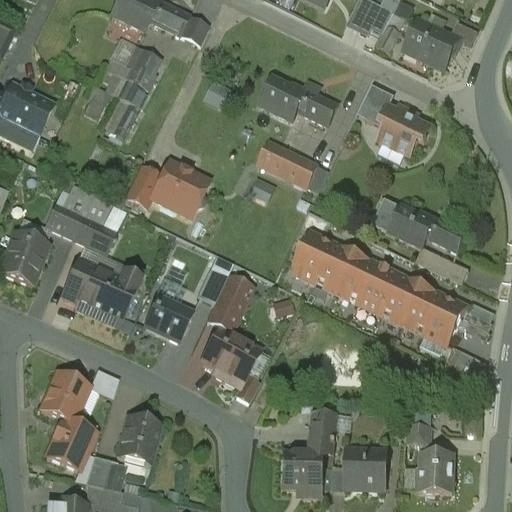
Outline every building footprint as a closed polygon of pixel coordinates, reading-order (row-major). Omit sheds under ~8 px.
[(188,21),(144,0),(141,0),(141,2),(135,0),(119,0),(110,20),(143,36),(148,26),(178,41),(188,21)] [(299,0),(324,12),(330,0),(299,0)] [(398,7),(386,0),(381,11),(393,17),(393,18),(398,7)] [(393,17),(381,11),(380,11),(363,3),(356,16),(375,25),(371,32),(382,38),(393,17)] [(412,13),(398,7),(393,18),(387,31),(397,36),(404,23),(406,24),(412,13)] [(463,13),(457,23),(468,28),(467,31),(479,35),(484,23),(463,13)] [(459,45),(418,25),(403,57),(444,76),(459,45)] [(0,62),(13,35),(0,28),(0,62)] [(387,31),(376,52),(388,58),(399,37),(397,36),(387,31)] [(159,65),(140,56),(126,85),(144,94),(159,65)] [(337,111),(291,88),(290,92),(272,83),(259,110),(292,126),(297,116),(327,130),(337,111)] [(228,96),(212,88),(203,103),(220,111),(228,96)] [(52,110),(11,90),(5,103),(0,112),(0,124),(36,142),(52,110)] [(87,115),(102,120),(109,96),(94,91),(87,115)] [(409,115),(399,110),(396,116),(388,112),(384,119),(378,131),(384,133),(377,146),(410,163),(418,146),(423,148),(431,133),(407,121),(409,115)] [(384,119),(370,112),(364,124),(378,131),(384,119)] [(317,171),(268,148),(258,169),(307,193),(317,171)] [(208,187),(168,167),(168,169),(161,183),(150,204),(189,223),(190,223),(196,212),(202,211),(204,206),(202,200),(201,200),(207,188),(208,187)] [(150,204),(161,183),(139,172),(124,203),(146,213),(150,204)] [(260,182),(253,197),(269,205),(276,189),(260,182)] [(92,201),(76,194),(66,214),(82,222),(84,223),(92,201)] [(419,220),(384,204),(371,230),(422,254),(422,253),(426,244),(446,254),(456,234),(456,233),(421,217),(419,220)] [(66,214),(55,210),(45,231),(73,244),(82,222),(66,214)] [(84,223),(82,222),(73,244),(106,260),(116,238),(84,223)] [(456,234),(446,254),(457,259),(466,239),(456,233),(456,234)] [(47,250),(15,237),(0,273),(0,279),(31,292),(47,250)] [(321,244),(311,239),(293,278),(316,289),(334,251),(335,249),(322,243),(321,244)] [(409,286),(367,266),(367,265),(343,254),(342,255),(334,251),(316,289),(324,293),(324,294),(349,306),(349,305),(390,325),(415,337),(415,336),(423,340),(441,302),(433,298),(434,297),(409,285),(409,286)] [(468,275),(422,253),(422,254),(415,268),(461,290),(468,275)] [(118,285),(77,267),(61,302),(85,312),(82,318),(118,334),(140,287),(121,279),(118,285)] [(225,286),(209,279),(197,304),(213,311),(225,286)] [(240,294),(225,286),(213,311),(228,319),(240,294)] [(455,307),(442,300),(441,302),(423,340),(446,351),(465,312),(455,308),(455,307)] [(190,319),(158,303),(144,332),(168,343),(177,347),(190,319)] [(219,335),(200,368),(223,380),(220,385),(237,395),(240,390),(259,357),(219,335)] [(461,362),(456,373),(467,378),(472,367),(461,362)] [(88,394),(56,379),(39,416),(62,426),(72,430),(73,428),(88,394)] [(337,420),(311,417),(308,458),(322,459),(329,460),(334,460),(337,420)] [(160,431),(126,422),(116,463),(149,472),(160,431)] [(72,430),(62,426),(45,462),(77,477),(94,440),(73,431),(74,429),(73,428),(72,430)] [(430,432),(409,431),(408,450),(429,450),(430,432)] [(386,456),(366,455),(366,459),(346,459),(345,475),(344,494),(345,494),(346,493),(385,495),(386,456)] [(308,458),(282,458),(281,493),(300,494),(300,502),(320,503),(320,494),(321,494),(322,459),(308,458)] [(453,459),(420,458),(420,475),(418,475),(417,498),(452,499),(453,459)] [(108,467),(93,463),(84,490),(86,491),(101,494),(108,467)] [(345,475),(333,474),(330,497),(344,498),(344,494),(345,475)] [(101,494),(86,491),(83,505),(95,508),(109,511),(113,511),(119,511),(122,499),(101,494)]
